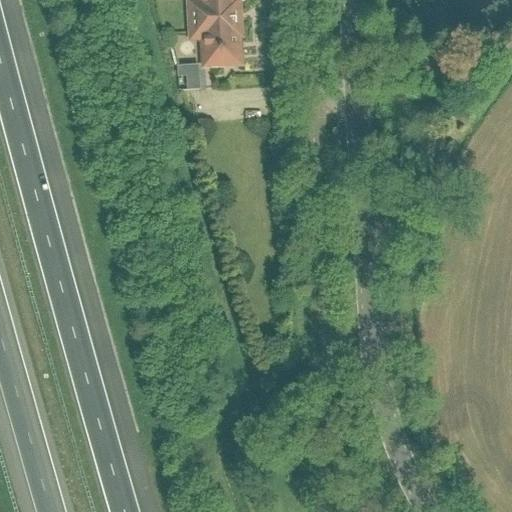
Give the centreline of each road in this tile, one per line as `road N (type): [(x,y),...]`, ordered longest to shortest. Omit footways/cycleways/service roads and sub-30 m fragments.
road 1 (secondary): [(428,511),(388,422),(376,366),(351,0)]
road 2 (motorway): [(131,511),(0,36)]
road 3 (motorway): [(0,333),(50,511)]
